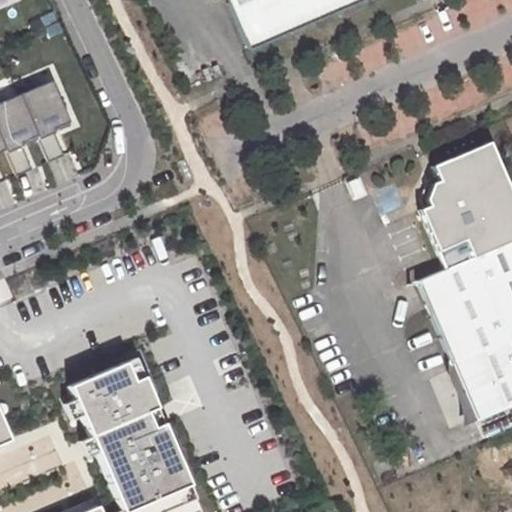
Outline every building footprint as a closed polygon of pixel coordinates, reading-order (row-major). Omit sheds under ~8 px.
[(225,0),(246,48),(360,0),(225,0)] [(18,95),(37,140),(47,163),(63,156),(51,130),(56,128),(57,131),(69,126),(49,82),(18,95)] [(18,95),(0,102),(0,142),(3,150),(15,177),(31,170),(20,143),(24,141),(25,145),(37,140),(18,95)] [(413,283),(449,368),(473,423),(511,405),(511,208),(484,144),(428,169),(433,182),(437,190),(434,206),(426,209),(416,213),(440,270),(413,283)] [(427,185),(422,200),(426,209),(434,206),(437,190),(433,182),(427,185)] [(121,361),(65,385),(86,435),(93,451),(119,511),(193,511),(199,510),(133,356),(121,361)]
